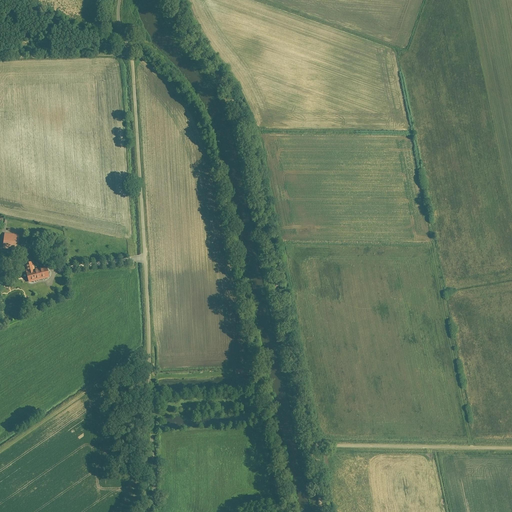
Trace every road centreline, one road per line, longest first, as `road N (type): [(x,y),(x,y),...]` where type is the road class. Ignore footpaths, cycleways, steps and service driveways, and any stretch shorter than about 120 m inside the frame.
road 1 (residential): [(147,511),(154,481),(144,258),(133,70),(120,0)]
road 2 (unclassified): [(511,448),(309,445)]
road 3 (track): [(148,352),(0,452)]
